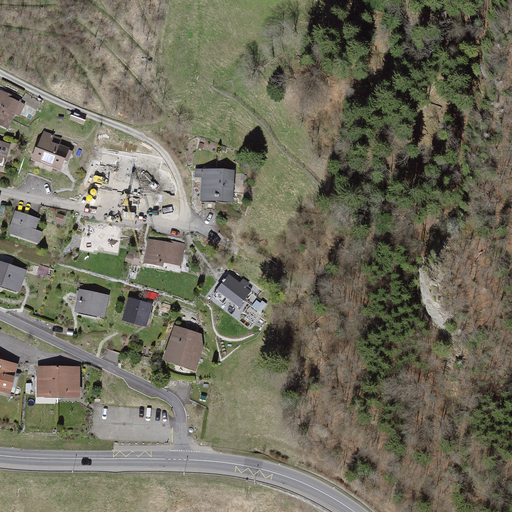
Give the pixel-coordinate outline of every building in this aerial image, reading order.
[(28,105),(0,93),(0,124),(0,125),(0,126),(0,129),(11,135),(18,119),(22,121),(28,105)] [(75,151),(40,140),(31,168),(66,179),(75,151)] [(142,159),(103,153),(98,182),(137,189),(142,159)] [(237,176),(204,176),(204,208),(237,208),(237,176)] [(41,218),(16,211),(9,235),(42,245),(45,234),(37,231),(41,218)] [(122,231),(85,225),(82,245),(119,251),(122,231)] [(186,246),(149,242),(147,262),(183,266),(186,246)] [(28,270),(0,260),(0,285),(21,292),(28,270)] [(251,292),(230,276),(217,292),(239,308),(251,292)] [(108,294),(79,290),(76,312),(105,317),(108,294)] [(153,304),(128,297),(122,320),(148,326),(153,304)] [(198,338),(171,331),(163,359),(199,368),(202,356),(194,354),(198,338)] [(20,368),(0,363),(0,395),(13,399),(20,368)] [(83,371),(39,372),(39,402),(83,402),(83,371)]
